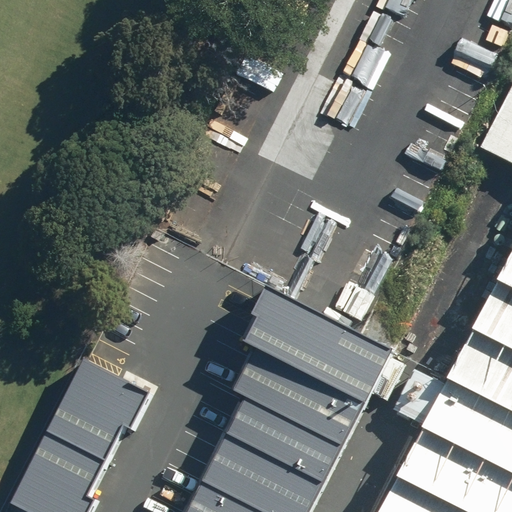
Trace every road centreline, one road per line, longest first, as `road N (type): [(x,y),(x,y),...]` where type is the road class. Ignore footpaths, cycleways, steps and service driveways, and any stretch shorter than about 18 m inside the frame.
road 1 (unknown): [(349,511),(511,162)]
road 2 (unknown): [(133,511),(211,336),(229,260)]
